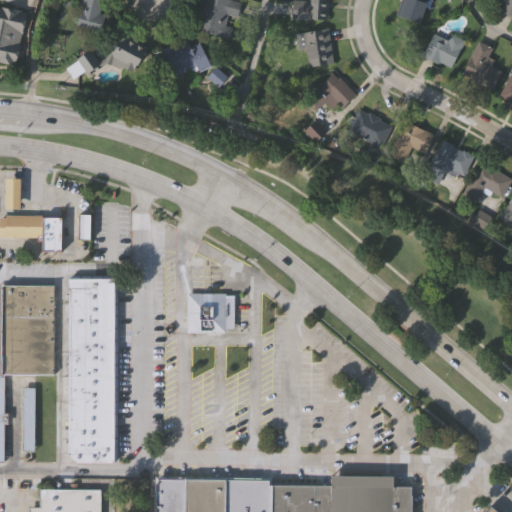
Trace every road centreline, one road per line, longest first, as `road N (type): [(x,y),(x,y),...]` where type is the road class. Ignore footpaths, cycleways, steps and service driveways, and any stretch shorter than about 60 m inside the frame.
road 1 (secondary): [(0,147),(124,172),(206,215),(302,280),(511,457)]
road 2 (secondary): [(511,403),(303,225),(218,170),(113,128),(0,108)]
road 3 (residential): [(511,141),(377,63),(359,31),(361,0)]
